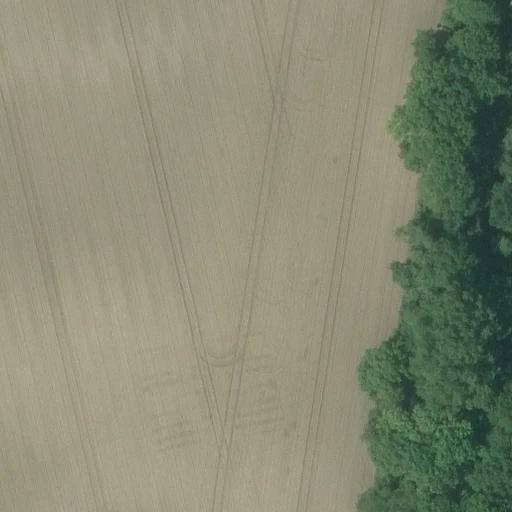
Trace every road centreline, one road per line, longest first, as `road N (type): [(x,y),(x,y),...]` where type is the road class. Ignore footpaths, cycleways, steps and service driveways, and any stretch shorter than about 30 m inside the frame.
road 1 (track): [(511,76),(474,367)]
road 2 (track): [(474,367),(454,511)]
